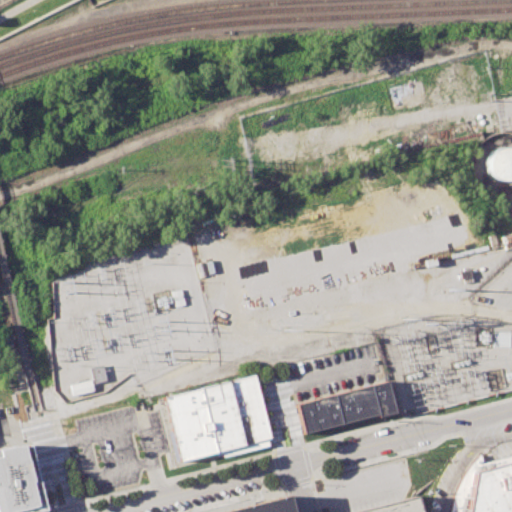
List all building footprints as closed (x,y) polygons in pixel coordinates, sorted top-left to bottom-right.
[(511,148),(489,148),(488,179),(511,179),(511,148)] [(104,380),(101,364),(88,367),(91,383),(104,380)] [(225,381),(251,374),(266,437),(240,444),(225,381)] [(196,387),(212,451),(240,444),(225,381),(196,387)] [(367,385),(374,413),(375,416),(392,411),(384,381),(374,383),(367,385)] [(330,394),(337,423),(374,413),(367,385),(330,394)] [(176,461),(212,451),(196,387),(159,396),(162,408),(173,449),(176,461)] [(292,404),(299,433),(337,423),(330,394),(294,403),(292,404)] [(42,511),(25,442),(0,448),(0,511),(42,511)] [(464,511),(500,511),(511,509),(511,461),(484,469),(472,472),(464,511)] [(286,511),(282,495),(216,511),(286,511)] [(347,511),(412,497),(416,511),(347,511)]
